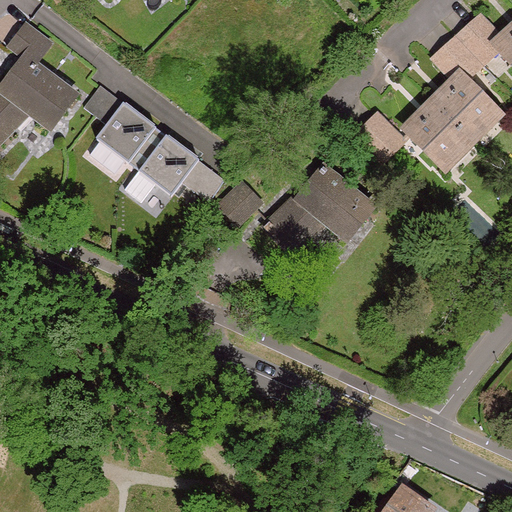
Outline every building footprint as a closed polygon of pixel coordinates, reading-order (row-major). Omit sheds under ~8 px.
[(491,43),(501,34),(482,14),(456,36),(486,67),(500,54),(491,43)] [(511,23),(501,34),(491,43),(500,54),(511,66),(511,23)] [(0,89),(0,143),(14,129),(8,122),(23,108),(51,130),(76,97),(36,66),(51,45),(26,26),(9,47),(23,58),(1,90),(0,89)] [(486,67),(456,36),(430,60),(449,81),(461,69),(472,79),(486,67)] [(449,81),(431,99),(478,146),(508,115),(472,79),(461,69),(449,81)] [(129,170),(159,130),(102,86),(83,111),(102,125),(90,141),(129,170)] [(478,146),(431,99),(401,129),(447,176),(478,146)] [(405,142),(378,117),(354,139),(382,165),(405,142)] [(220,176),(163,133),(133,174),(170,202),(182,186),(201,201),(220,176)] [(374,209),(323,169),(298,198),(297,197),(265,229),(292,256),(310,239),(305,231),(320,218),(348,241),(374,209)] [(220,207),(238,226),(262,204),(243,184),(220,207)] [(0,222),(0,229),(11,235),(13,229),(0,222)] [(385,511),(433,511),(402,489),(385,511)]
